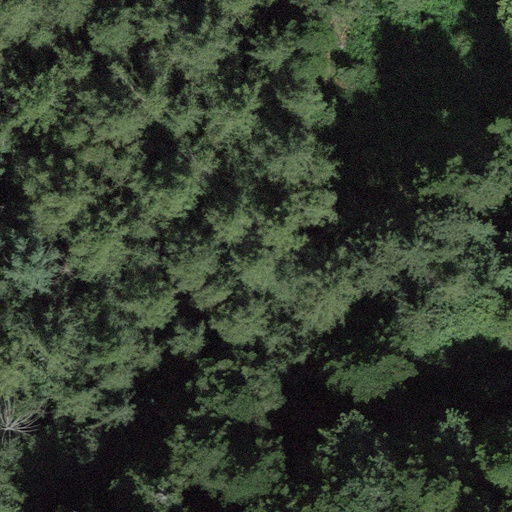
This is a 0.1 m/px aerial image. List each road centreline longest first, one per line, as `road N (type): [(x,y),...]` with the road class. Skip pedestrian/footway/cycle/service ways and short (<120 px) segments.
road 1 (track): [(248,511),(415,402),(511,354)]
road 2 (track): [(0,115),(173,0)]
